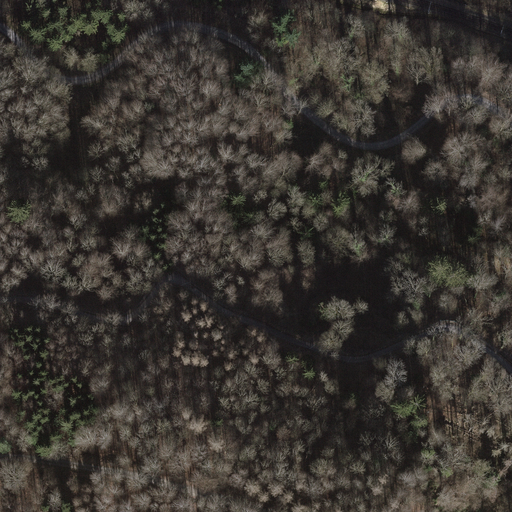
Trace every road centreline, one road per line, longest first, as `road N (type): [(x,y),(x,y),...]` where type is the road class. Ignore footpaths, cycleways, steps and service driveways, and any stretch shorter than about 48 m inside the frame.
road 1 (track): [(0,26),(46,72),(77,79),(106,71),(163,27),(208,29),(254,52),(296,104),(359,146),(389,144),(448,98),(467,94),(511,120)]
road 2 (track): [(0,298),(122,320),(176,277),(222,310),(348,360),(454,329),(511,369)]
road 3 (track): [(0,459),(136,475),(264,511)]
